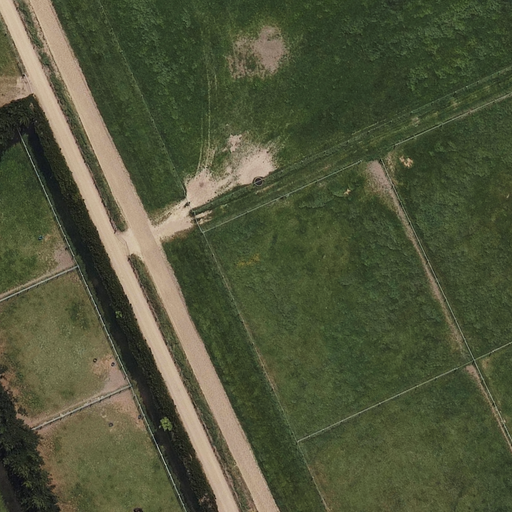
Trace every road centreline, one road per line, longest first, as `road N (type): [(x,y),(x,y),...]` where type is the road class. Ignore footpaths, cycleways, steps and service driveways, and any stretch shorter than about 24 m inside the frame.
road 1 (track): [(2,0),(230,511)]
road 2 (track): [(268,511),(41,0)]
road 3 (track): [(511,80),(197,223),(114,250)]
